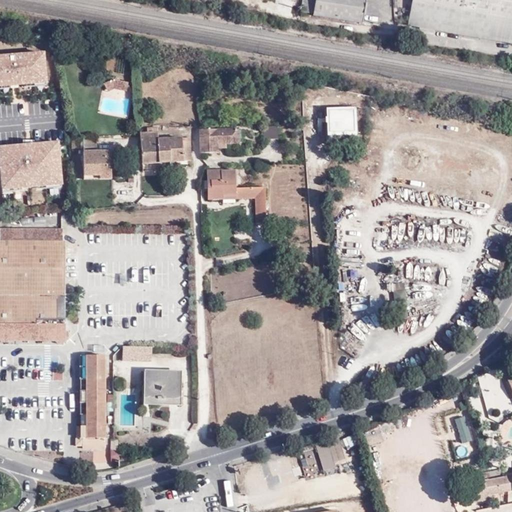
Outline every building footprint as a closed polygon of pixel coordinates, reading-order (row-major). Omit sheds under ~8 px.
[(301,0),(301,14),(362,25),(366,0),(301,0)] [(511,45),(511,0),(414,0),(410,28),(511,45)] [(0,84),(47,81),(45,48),(0,51),(0,84)] [(113,80),(103,84),(108,92),(114,89),(126,92),(128,83),(113,80)] [(329,134),(354,133),(354,110),(328,112),(329,118),(329,134)] [(264,138),(278,138),(277,125),(264,126),(264,138)] [(141,134),(143,164),(160,164),(159,141),(158,129),(148,129),(148,133),(141,134)] [(239,130),(200,131),(200,154),(217,154),(217,149),(226,148),(226,144),(239,144),(239,130)] [(329,141),(354,141),(354,133),(329,134),(329,141)] [(96,147),(96,136),(81,137),(81,148),(96,147)] [(81,148),(81,137),(71,137),(72,148),(81,148)] [(191,162),(190,139),(159,141),(160,164),(191,162)] [(41,166),(48,166),(48,158),(55,158),(54,143),(40,143),(40,151),(9,153),(9,155),(0,155),(0,174),(17,175),(39,173),(39,169),(41,169),(41,166)] [(82,177),(109,177),(109,151),(81,152),(82,177)] [(234,197),(234,189),(234,173),(222,174),(222,172),(208,172),(208,201),(222,201),(223,197),(234,197)] [(234,189),(234,197),(234,200),(254,199),(265,199),(265,188),(234,189)] [(255,225),(265,225),(265,199),(254,199),(255,225)] [(0,338),(53,339),(54,342),(57,345),(63,345),(67,340),(67,325),(64,325),(65,241),(61,241),(61,230),(0,229),(0,338)] [(393,283),(394,297),(405,297),(404,282),(393,283)] [(150,360),(150,347),(120,347),(120,360),(150,360)] [(104,358),(80,358),(82,447),(105,447),(104,358)] [(174,384),(174,372),(142,372),(142,405),(149,405),(179,407),(179,384),(174,384)] [(440,413),(443,426),(460,422),(456,409),(440,413)] [(414,447),(419,446),(416,436),(409,438),(406,425),(378,432),(386,464),(416,456),(414,447)] [(448,451),(453,466),(477,457),(471,443),(448,451)] [(91,462),(118,462),(118,449),(91,449),(91,462)] [(282,470),(285,480),(304,475),(302,465),(282,470)] [(511,474),(506,476),(506,478),(481,484),(480,481),(466,484),(471,503),(488,499),(487,494),(511,489),(511,474)] [(245,483),(246,491),(265,488),(264,480),(245,483)]
